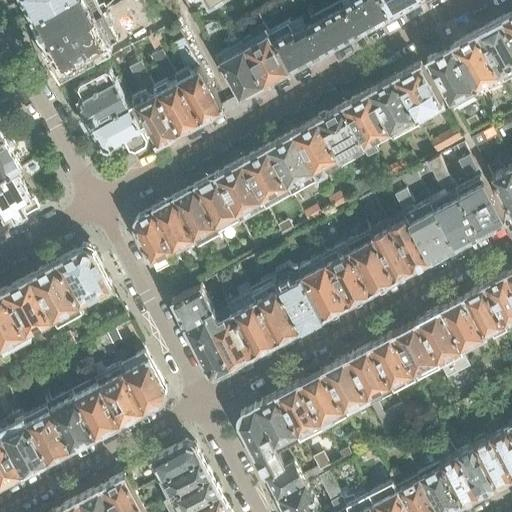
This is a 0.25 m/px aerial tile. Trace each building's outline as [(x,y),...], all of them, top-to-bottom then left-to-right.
[(25,0),(33,14),(57,0),(25,0)] [(97,14),(96,13),(88,0),(57,0),(33,14),(32,14),(47,42),(48,41),(97,14)] [(360,29),(360,28),(344,0),(335,0),(311,15),(314,19),(328,46),(329,46),(329,45),(358,30),(360,29)] [(393,11),(386,0),(344,0),(360,28),(390,12),(390,13),(392,11),(393,11)] [(386,0),(393,11),(412,0),(386,0)] [(289,67),(268,29),(263,20),(256,7),(243,15),(250,28),(248,29),(250,33),(241,39),(244,44),(264,81),(289,67)] [(511,9),(502,14),(511,31),(511,9)] [(114,46),(97,14),(48,41),(62,67),(88,53),(91,59),(114,46)] [(290,17),(268,29),(289,67),(289,68),(291,67),(291,66),(320,50),(320,51),(328,46),(314,19),(307,23),(302,14),(291,20),(290,17)] [(511,31),(502,14),(478,28),(501,69),(511,63),(511,31)] [(207,34),(221,25),(217,17),(202,26),(207,34)] [(504,75),(478,28),(453,41),(479,89),(504,75)] [(201,115),(175,68),(163,47),(156,34),(152,37),(159,49),(154,53),(165,74),(154,80),(180,127),(193,120),(201,115)] [(223,104),(185,35),(176,41),(187,62),(175,68),(201,115),(214,108),(214,109),(223,104)] [(453,41),(428,55),(453,103),(454,103),(457,109),(482,95),(482,94),(479,89),(453,41)] [(264,81),(244,44),(232,50),(229,45),(216,52),(240,94),(264,81)] [(180,127),(154,80),(142,58),(132,64),(143,86),(132,93),(135,98),(152,130),(157,139),(171,132),(180,127)] [(421,59),(395,74),(416,113),(419,118),(429,113),(426,107),(442,98),(421,59)] [(135,98),(132,93),(120,72),(112,76),(108,70),(80,85),(84,93),(79,96),(87,111),(79,116),(85,125),(92,121),(135,98)] [(395,74),(370,87),(391,126),(416,113),(395,74)] [(391,126),(370,87),(344,101),(369,146),(380,140),(377,134),(391,126)] [(152,130),(135,98),(92,121),(97,131),(98,130),(103,140),(112,142),(126,134),(131,143),(136,144),(146,139),(148,133),(152,130)] [(369,146),(344,101),(319,115),(339,152),(343,160),(369,146)] [(303,124),(293,129),(318,175),(328,169),(324,161),(339,152),(319,115),(303,124)] [(433,137),(438,146),(460,134),(455,125),(433,137)] [(13,149),(16,144),(11,136),(5,136),(0,127),(0,175),(0,177),(16,168),(22,165),(13,149)] [(293,129),(267,143),(288,181),(292,188),(318,175),(293,129)] [(483,129),(472,135),(476,144),(488,138),(483,129)] [(465,139),(453,145),(467,170),(470,169),(476,180),(461,188),(482,229),(496,221),(506,216),(469,148),(465,139)] [(288,181),(267,143),(243,157),(263,194),(288,181)] [(419,160),(413,148),(406,152),(407,155),(412,164),(419,160)] [(441,152),(416,166),(428,187),(441,179),(445,186),(431,194),(457,242),(482,229),(461,188),(458,184),(441,152)] [(387,177),(412,164),(407,155),(382,169),(387,177)] [(243,157),(217,171),(241,215),(242,216),(267,203),(263,194),(243,157)] [(511,162),(492,174),(511,211),(511,162)] [(416,166),(391,180),(404,206),(430,256),(457,242),(433,197),(428,187),(416,166)] [(32,196),(16,168),(0,177),(0,175),(0,206),(5,216),(13,211),(16,216),(27,210),(41,203),(35,194),(32,196)] [(387,177),(382,169),(382,168),(355,183),(360,192),(387,177)] [(217,171),(195,183),(219,227),(241,215),(217,171)] [(195,183),(175,194),(196,233),(195,234),(199,242),(200,241),(221,230),(219,227),(195,183)] [(346,199),(341,189),(328,195),(334,206),(346,199)] [(196,233),(175,194),(154,205),(175,244),(195,234),(196,233)] [(323,212),(318,202),(304,209),(309,219),(323,212)] [(181,254),(175,244),(154,205),(140,213),(138,214),(136,217),(135,220),(135,224),(136,224),(158,266),(181,254)] [(407,212),(391,221),(413,265),(430,256),(407,212)] [(391,221),(373,231),(396,274),(413,265),(391,221)] [(263,230),(252,236),(258,246),(269,240),(263,230)] [(396,274),(373,231),(371,232),(360,237),(358,233),(347,238),(372,286),(396,274)] [(372,286),(347,238),(323,251),(348,299),(372,286)] [(82,244),(58,258),(81,299),(112,283),(94,248),(92,246),(89,244),(85,244),(85,243),(82,244)] [(348,299),(323,251),(300,264),(325,311),(348,299)] [(58,257),(31,272),(53,314),(57,321),(80,309),(85,306),(81,299),(58,258),(58,257)] [(325,311),(300,264),(299,264),(297,260),(295,261),(290,257),(276,265),(277,271),(274,272),(302,324),(325,311)] [(173,290),(194,279),(189,269),(168,281),(173,290)] [(511,280),(507,270),(485,281),(505,320),(511,316),(511,280)] [(302,324),(274,272),(274,273),(273,271),(263,276),(266,282),(253,289),(278,336),(302,324)] [(31,272),(4,287),(27,329),(53,314),(31,272)] [(212,302),(202,281),(173,296),(182,312),(182,313),(186,321),(206,310),(204,307),(212,302)] [(485,281),(464,293),(484,331),(505,320),(485,281)] [(4,287),(0,288),(0,342),(1,343),(27,329),(4,287)] [(253,289),(230,301),(255,348),(278,336),(253,289)] [(484,331),(464,293),(441,305),(463,349),(487,337),(484,331)] [(212,302),(204,307),(206,310),(207,313),(231,361),(255,348),(230,301),(227,295),(212,302)] [(441,305),(417,317),(440,361),(447,374),(470,362),(463,349),(441,305)] [(231,361),(207,313),(206,310),(186,321),(208,363),(209,365),(218,367),(220,367),(231,361)] [(417,317),(394,329),(414,368),(417,373),(440,361),(417,317)] [(123,339),(116,326),(108,331),(115,344),(123,339)] [(414,368),(394,329),(371,341),(391,379),(394,385),(404,380),(401,374),(414,368)] [(105,332),(100,335),(104,343),(110,340),(106,332),(105,332)] [(100,335),(94,338),(99,347),(104,343),(100,335)] [(94,338),(88,341),(93,350),(99,347),(94,338)] [(83,344),(87,353),(93,350),(88,341),(83,344)] [(371,341),(346,354),(366,393),(369,398),(370,398),(387,429),(411,417),(402,400),(390,406),(385,398),(380,400),(377,394),(380,392),(377,387),(391,379),(371,341)] [(139,358),(124,365),(145,406),(161,397),(164,395),(166,391),(166,386),(166,383),(165,383),(146,348),(136,353),(139,358)] [(366,393),(346,354),(323,367),(346,411),(358,404),(355,399),(366,393)] [(101,361),(94,365),(98,373),(122,418),(145,406),(124,365),(122,361),(106,369),(101,361)] [(323,367),(303,377),(326,421),(346,411),(323,367)] [(122,418),(98,373),(73,386),(97,431),(122,418)] [(303,377),(277,391),(300,435),(301,434),(324,422),(326,421),(303,377)] [(97,431),(73,386),(48,400),(72,444),(97,431)] [(431,388),(426,391),(427,392),(427,393),(432,403),(437,400),(431,388)] [(277,391),(254,403),(274,441),(284,460),(294,455),(287,442),(300,435),(277,391)] [(72,444),(48,400),(23,413),(47,457),(72,444)] [(241,411),(239,417),(239,421),(240,422),(239,422),(240,423),(241,423),(261,462),(265,470),(284,460),(274,441),(254,403),(245,407),(244,408),(243,408),(241,411)] [(21,408),(0,419),(0,425),(23,470),(47,457),(23,413),(21,408)] [(501,414),(485,423),(490,432),(511,473),(511,435),(506,424),(501,414)] [(0,480),(1,481),(23,470),(0,425),(0,480)] [(455,437),(450,428),(446,430),(449,436),(451,439),(455,437)] [(511,474),(511,473),(490,432),(473,441),(495,484),(511,474)] [(456,450),(451,439),(449,436),(433,444),(440,459),(440,460),(462,501),(479,492),(456,450)] [(160,476),(202,453),(196,442),(197,442),(194,440),(193,439),(188,438),(185,438),(185,439),(149,457),(160,476)] [(495,484),(473,441),(456,450),(479,492),(495,484)] [(170,493),(212,471),(202,453),(160,476),(170,493)] [(331,463),(326,453),(315,459),(318,464),(320,469),(322,468),(331,463)] [(284,460),(265,470),(278,494),(307,479),(303,472),(294,455),(284,460)] [(441,511),(462,501),(440,460),(419,471),(419,470),(418,470),(439,511),(441,511)] [(318,464),(303,472),(307,479),(319,473),(322,472),(324,472),(322,468),(320,469),(318,464)] [(322,472),(319,473),(337,509),(330,511),(351,511),(347,502),(330,468),(329,468),(324,472),(322,472)] [(147,511),(135,489),(125,470),(102,483),(117,511),(139,511),(144,510),(145,511),(147,511)] [(439,511),(418,470),(395,482),(409,511),(439,511)] [(181,511),(221,489),(212,471),(170,493),(181,511)] [(409,511),(395,482),(393,478),(370,491),(380,511),(409,511)] [(307,479),(278,494),(287,511),(299,511),(307,509),(319,503),(307,479)] [(115,511),(100,483),(79,495),(87,511),(115,511)] [(181,511),(219,511),(230,506),(221,489),(181,511)] [(380,511),(370,491),(347,502),(351,511),(380,511)] [(87,511),(79,495),(55,507),(58,511),(87,511)]
